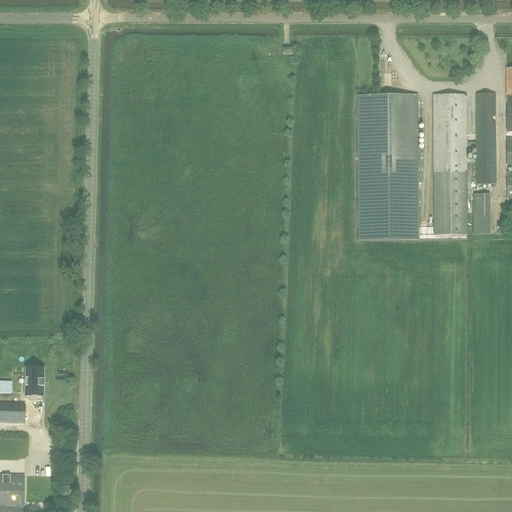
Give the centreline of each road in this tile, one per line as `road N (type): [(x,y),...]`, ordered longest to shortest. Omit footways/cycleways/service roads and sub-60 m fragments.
road 1 (unclassified): [(82,511),(95,19)]
road 2 (unclassified): [(511,21),(95,19)]
road 3 (unknown): [(378,20),(392,71),(413,86),(452,93),(483,83),(484,21)]
road 4 (unknown): [(427,89),(427,229)]
